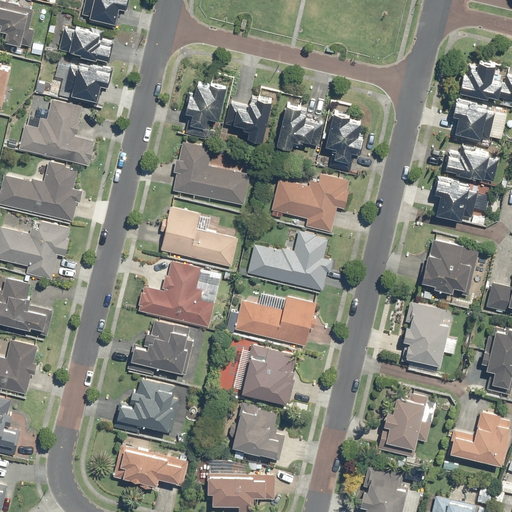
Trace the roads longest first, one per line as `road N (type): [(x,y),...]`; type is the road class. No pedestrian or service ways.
road 1 (residential): [(164,25),(60,451),(66,492),(83,511)]
road 2 (residential): [(314,511),(415,83)]
road 3 (residential): [(164,25),(415,83)]
